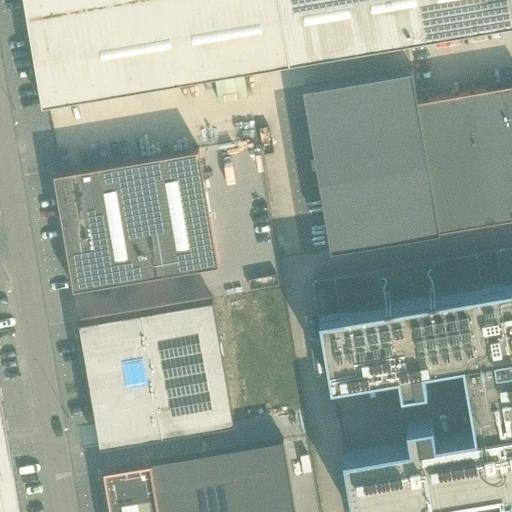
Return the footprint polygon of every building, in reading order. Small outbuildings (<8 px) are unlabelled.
[(23,0),(42,105),(290,63),(278,0),(23,0)] [(278,0),(290,63),(389,46),(511,25),(511,9),(510,0),(278,0)] [(412,67),(303,86),(330,248),(439,230),(511,217),(511,83),(417,100),(412,67)] [(198,149),(53,173),(73,289),(218,263),(198,149)] [(511,244),(496,248),(501,279),(511,277),(511,244)] [(476,251),(432,259),(438,290),(482,283),(476,251)] [(378,268),(334,275),(339,307),(383,300),(378,268)] [(511,281),(319,315),(331,383),(398,372),(401,391),(427,386),(423,367),(462,361),(475,434),(437,440),(433,417),(407,422),(410,441),(343,452),(353,511),(406,511),(511,494),(511,281)] [(212,298),(78,321),(85,363),(91,362),(95,382),(89,383),(96,425),(97,426),(100,446),(161,436),(234,423),(212,298)] [(0,511),(21,511),(0,387),(0,511)] [(295,511),(283,439),(103,469),(104,477),(111,475),(113,491),(107,492),(110,511),(295,511)] [(511,511),(511,498),(475,504),(475,511),(511,511)]
